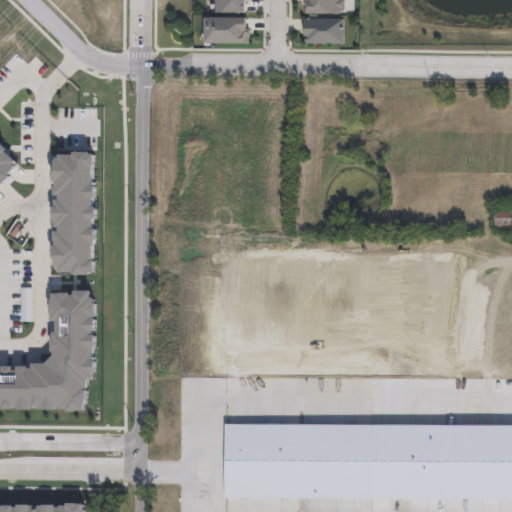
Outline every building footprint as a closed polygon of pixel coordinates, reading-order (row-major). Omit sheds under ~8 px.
[(245,16),(215,16),(215,0),(247,0),(247,4),(245,4),(245,16)] [(245,20),(244,32),(249,32),(249,47),(204,47),(204,20),(245,20)] [(344,46),(304,45),(304,20),(344,21),(344,46)] [(0,184),(18,165),(0,148),(0,184)] [(53,157),(50,272),(90,273),(94,158),(53,157)] [(511,230),(496,230),(496,207),(511,207),(511,230)] [(57,296),(57,365),(0,364),(0,407),(89,408),(90,296),(57,296)] [(226,423),(443,424),(443,497),(225,496),(226,423)] [(0,511),(0,506),(68,506),(67,503),(87,503),(87,511),(0,511)]
